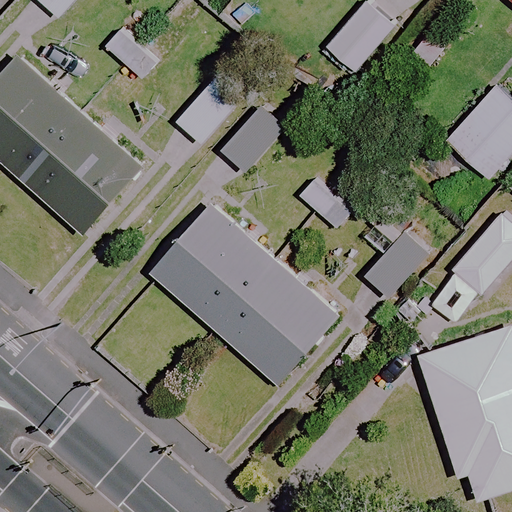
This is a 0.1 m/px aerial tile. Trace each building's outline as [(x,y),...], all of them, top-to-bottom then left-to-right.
[(76,0),(40,0),(62,18),(76,0)] [(394,28),(367,3),(327,44),(354,69),(394,28)] [(145,164),(21,52),(0,75),(0,157),(83,233),(145,164)] [(204,149),(248,95),(218,70),(173,123),(204,149)] [(511,152),(511,99),(497,86),(447,141),(489,179),(511,152)] [(257,102),(220,146),(250,172),(287,127),(257,102)] [(360,206),(324,170),(301,194),(337,230),(360,206)] [(341,313),(217,204),(156,275),(280,383),(341,313)] [(511,260),(511,223),(501,214),(432,296),(461,321),(511,260)] [(433,252),(407,229),(367,274),(393,297),(433,252)] [(511,487),(511,325),(422,354),(470,501),(511,487)]
